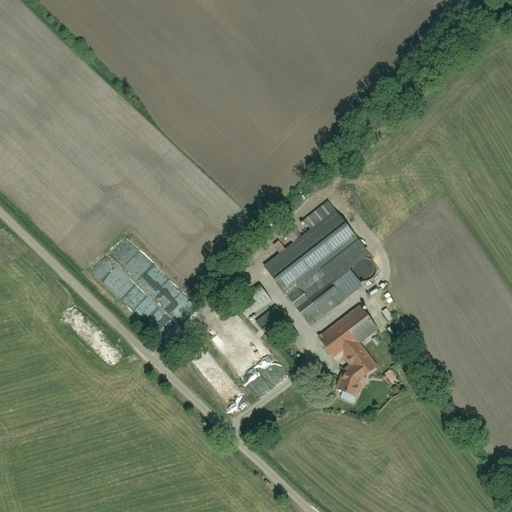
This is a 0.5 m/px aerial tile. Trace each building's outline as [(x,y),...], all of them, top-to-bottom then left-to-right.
[(346,300),(320,267),(353,241),(334,217),(304,241),(295,230),(273,248),(281,258),(266,270),(312,327),(346,300)] [(347,271),(349,279),(357,286),(368,287),(378,281),(382,271),(379,262),(375,257),(366,254),(355,256),(350,262),(347,271)] [(238,302),(250,317),(271,302),(259,286),(238,302)] [(273,308),(254,323),(278,353),(297,337),(273,308)] [(342,359),(350,367),(349,368),(347,368),(336,392),(357,402),(367,379),(382,366),(362,344),(377,332),(358,308),(317,340),(336,364),(342,359)]
